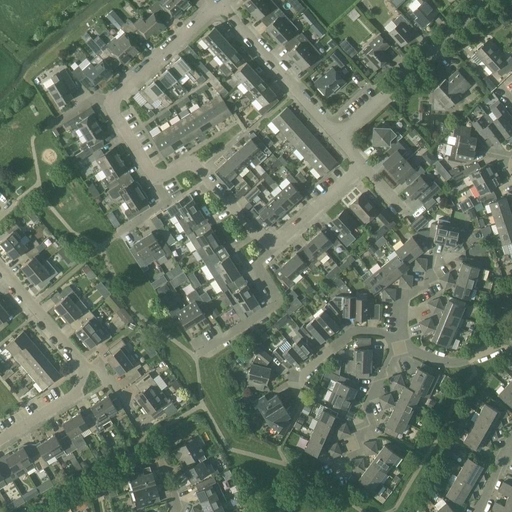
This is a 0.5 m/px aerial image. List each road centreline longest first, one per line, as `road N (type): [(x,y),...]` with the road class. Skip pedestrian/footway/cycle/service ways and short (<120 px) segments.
road 1 (residential): [(338,138),(487,0)]
road 2 (residential): [(338,138),(219,1)]
road 3 (residential): [(197,354),(274,304),(254,267),(272,244)]
road 4 (residential): [(272,244),(201,171),(190,166),(153,176)]
road 5 (residential): [(111,102),(219,1)]
road 6 (residential): [(303,400),(294,384),(348,335),(378,332),(400,345)]
road 7 (residential): [(337,477),(400,345)]
road 8 (residential): [(0,267),(83,369)]
road 9 (residential): [(272,244),(362,164)]
road 10 (residential): [(400,345),(448,363),(511,339)]
